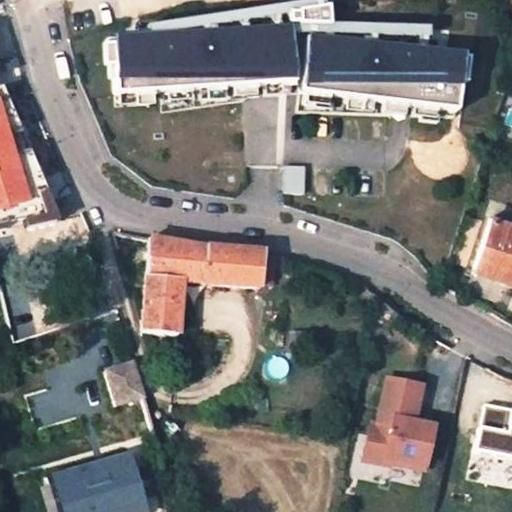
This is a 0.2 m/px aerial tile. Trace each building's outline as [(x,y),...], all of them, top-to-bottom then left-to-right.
[(126,29),(127,38),(324,11),(323,2),(126,29)] [(287,26),(288,29),(288,34),(369,37),(369,35),(375,36),(375,37),(431,38),(431,29),(287,26)] [(127,38),(111,39),(114,95),(161,92),(222,89),(291,85),(288,34),(288,29),(127,38)] [(21,53),(16,32),(0,36),(0,51),(6,50),(8,56),(21,53)] [(306,38),(297,111),(385,114),(386,104),(405,107),(404,117),(431,120),(432,110),(457,113),(463,57),(374,46),(368,45),(306,38)] [(222,89),(161,92),(162,113),(223,104),(222,89)] [(45,184),(65,177),(55,152),(35,159),(45,184)] [(303,171),(283,170),(283,195),(303,196),(303,171)] [(511,226),(494,220),(477,269),(511,281),(511,226)] [(203,241),(151,234),(143,328),(179,331),(182,279),(260,286),(264,246),(225,243),(203,241)] [(118,406),(143,399),(132,364),(103,373),(105,377),(113,404),(114,408),(118,406)] [(113,404),(105,377),(88,382),(96,408),(113,404)] [(422,386),(385,378),(375,425),(371,424),(363,457),(424,471),(434,425),(414,421),(422,386)] [(511,411),(482,405),(472,451),(511,459),(511,411)] [(147,511),(132,452),(50,473),(59,511),(147,511)]
